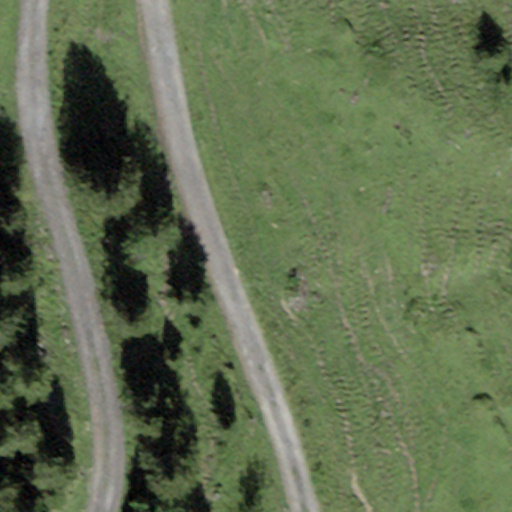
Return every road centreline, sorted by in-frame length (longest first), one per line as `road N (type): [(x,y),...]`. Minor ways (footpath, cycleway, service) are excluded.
road 1 (track): [(276,511),(151,106),(131,0)]
road 2 (track): [(10,0),(22,158),(72,410),(66,511)]
